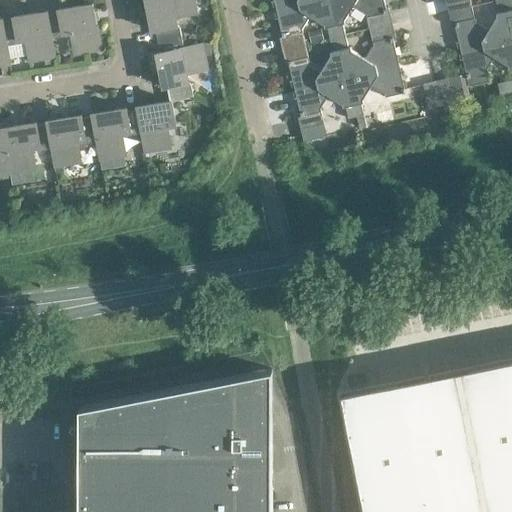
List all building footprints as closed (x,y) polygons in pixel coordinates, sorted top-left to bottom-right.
[(146,0),(152,30),(155,29),(157,41),(181,36),(180,27),(175,24),(174,17),(195,13),(192,0),(146,0)] [(314,0),(273,0),(271,1),(274,1),(276,9),(314,0)] [(337,37),(329,0),(314,0),(276,9),(278,17),(275,18),(275,19),(278,18),(281,32),(282,37),(283,36),(283,38),(280,39),(282,49),(305,44),(302,28),(309,17),(312,16),(324,24),(324,27),(327,26),(330,38),(337,37)] [(329,0),(337,37),(345,35),(342,23),(345,22),(344,19),(351,7),(355,7),(366,14),(370,29),(393,24),(390,13),(387,14),(386,13),(387,12),(386,8),(384,0),(329,0)] [(448,0),(446,1),(448,11),(471,6),(470,0),(448,0)] [(511,37),(511,34),(503,0),(495,0),(499,12),(496,13),(497,16),(490,27),(486,28),(475,21),(471,6),(448,11),(451,21),(454,20),(455,22),(454,22),(455,27),(458,41),(455,42),(456,42),(459,42),(460,50),(511,37)] [(511,2),(511,0),(503,0),(511,34),(511,2)] [(96,26),(92,3),(58,9),(59,12),(48,14),(47,14),(51,38),(52,38),(60,36),(63,32),(70,31),(74,53),(101,48),(98,26),(96,26)] [(48,14),(47,11),(13,16),(14,19),(3,21),(2,21),(6,45),(7,45),(9,57),(28,54),(29,60),(55,56),(52,38),(51,38),(47,14),(48,14)] [(3,21),(2,18),(0,18),(0,64),(9,63),(10,63),(9,57),(7,45),(6,45),(2,21),(3,21)] [(395,34),(393,24),(370,29),(373,45),(366,56),(363,57),(351,49),(350,46),(348,47),(345,35),(337,37),(347,76),(399,64),(397,56),(400,55),(397,55),(394,41),(393,36),(392,37),(392,35),(395,34)] [(184,47),(181,36),(157,41),(160,52),(157,52),(163,86),(167,86),(166,85),(187,81),(185,73),(207,69),(204,55),(212,54),(209,43),(202,44),(201,43),(184,47)] [(347,76),(337,37),(330,38),(333,50),(330,51),(331,54),(323,66),(320,66),(309,60),(305,44),(282,49),(285,60),(288,59),(289,60),(288,61),(289,65),(292,79),(289,80),(289,81),(292,80),(294,88),(347,76)] [(511,37),(460,50),(462,58),(459,59),(460,60),(463,59),(466,73),(467,78),(470,77),(487,73),(486,69),(493,58),(497,57),(508,65),(509,68),(511,67),(511,69),(511,37)] [(9,63),(0,64),(2,73),(11,71),(9,63)] [(401,72),(399,64),(347,76),(356,116),(364,115),(361,102),(363,102),(362,98),(370,87),(373,86),(384,93),(385,97),(402,93),(406,92),(404,87),(401,73),(404,73),(404,72),(401,72)] [(356,116),(347,76),(294,88),(296,97),(293,97),(293,98),(296,97),(300,112),(301,116),(302,118),(298,119),(301,129),(324,124),(320,108),(327,97),(330,96),(342,103),(343,106),(345,106),(348,118),(356,116)] [(447,77),(435,80),(441,106),(453,103),(447,77)] [(441,106),(435,80),(423,83),(429,108),(441,106)] [(191,84),(187,81),(166,85),(167,86),(169,97),(170,100),(137,106),(138,109),(142,133),(141,133),(144,151),(170,147),(167,125),(175,124),(171,100),(193,96),(191,84)] [(511,81),(498,84),(500,94),(511,91),(511,81)] [(127,111),(127,107),(92,113),(93,116),(97,140),(96,140),(99,158),(125,154),(122,132),(129,131),(134,134),(141,133),(142,133),(138,109),(127,111)] [(82,118),(81,115),(47,120),(48,123),(52,147),(51,147),(54,165),(80,161),(77,140),(84,138),(89,141),(96,140),(97,140),(93,116),(82,118)] [(37,125),(36,122),(3,127),(10,172),(35,168),(32,147),(39,146),(44,149),(51,147),(52,147),(48,123),(37,125)] [(0,173),(10,172),(3,127),(0,127),(0,173)] [(511,511),(511,357),(459,368),(487,511),(511,511)] [(272,511),(272,368),(235,375),(79,406),(79,511),(272,511)] [(487,511),(459,368),(340,392),(364,511),(487,511)]
